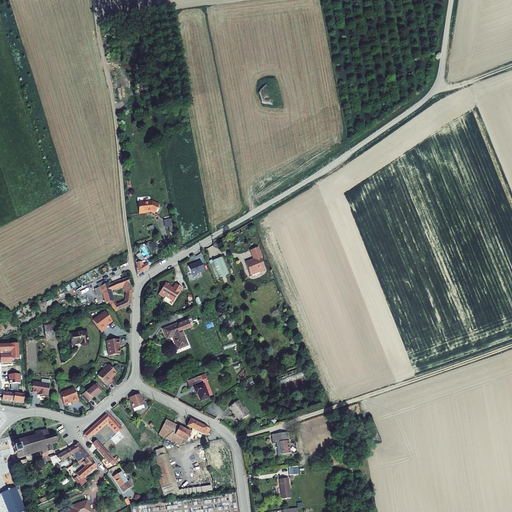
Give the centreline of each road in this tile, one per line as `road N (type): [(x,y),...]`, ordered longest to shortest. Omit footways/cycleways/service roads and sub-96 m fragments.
road 1 (unclassified): [(244,217),(432,91),(451,0)]
road 2 (track): [(138,286),(97,0)]
road 3 (track): [(286,422),(511,345)]
road 4 (residential): [(133,380),(138,286),(244,217)]
road 5 (residential): [(133,380),(85,421),(40,412),(14,417)]
